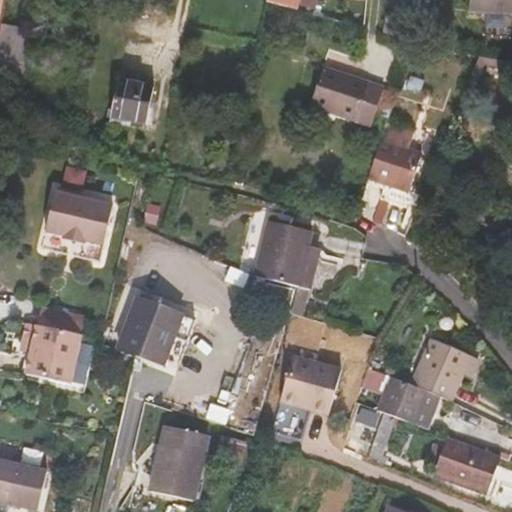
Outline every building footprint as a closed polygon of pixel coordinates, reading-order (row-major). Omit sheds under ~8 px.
[(302,0),(267,0),(267,3),(283,8),(301,12),(302,0)] [(511,0),(467,0),(466,12),(511,15),(511,0)] [(389,17),(385,31),(412,38),(415,24),(389,17)] [(385,36),(380,50),(409,58),(413,43),(385,36)] [(417,52),(410,74),(429,80),(437,59),(417,52)] [(0,97),(17,101),(24,63),(0,57),(0,97)] [(311,107),(355,123),(369,84),(325,68),(311,107)] [(148,124),(154,87),(118,81),(111,118),(148,124)] [(216,111),(212,126),(243,131),(245,116),(216,111)] [(408,195),(420,160),(407,155),(380,146),(368,181),(384,187),(379,201),(407,211),(412,197),(408,195)] [(86,192),(90,171),(68,166),(64,188),(86,192)] [(86,243),(105,248),(115,209),(57,194),(47,233),(65,238),(65,241),(86,246),(86,243)] [(311,232),(268,221),(256,277),(257,277),(300,288),(303,268),(313,273),(317,253),(308,250),(311,232)] [(303,268),(300,288),(309,290),(313,273),(303,268)] [(302,317),(310,291),(309,290),(300,288),(299,288),(292,315),(302,317)] [(152,306),(140,301),(132,320),(145,324),(152,306)] [(121,348),(165,366),(183,318),(152,306),(145,324),(132,320),(121,348)] [(62,380),(73,332),(20,319),(16,335),(26,338),(18,370),(62,380)] [(426,390),(451,402),(463,376),(471,357),(433,340),(413,384),(426,390)] [(331,406),(337,364),(290,357),(276,437),(307,443),(313,404),(331,406)] [(474,380),(482,361),(471,357),(463,376),(474,380)] [(363,384),(383,392),(376,411),(386,415),(387,415),(396,418),(414,425),(426,390),(368,369),(363,384)] [(367,458),(376,461),(396,418),(387,415),(386,415),(367,458)] [(210,437),(166,427),(151,492),(194,502),(210,437)] [(224,436),(217,459),(240,466),(246,443),(224,436)] [(511,472),(494,466),(498,455),(450,438),(436,476),(484,494),(490,480),(511,488),(511,472)] [(0,499),(39,509),(48,470),(0,458),(0,499)]
